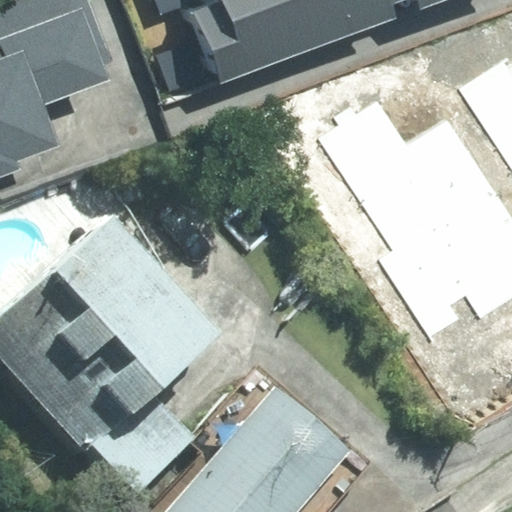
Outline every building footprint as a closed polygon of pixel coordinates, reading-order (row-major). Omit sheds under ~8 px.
[(0,169),(70,145),(54,101),(118,78),(89,0),(17,0),(0,6),(0,169)] [(188,17),(214,83),(429,0),(149,0),(160,28),(188,17)] [(511,159),(481,132),(405,218),(511,310),(511,159)] [(79,227),(0,298),(0,380),(110,500),(175,441),(127,389),(182,339),(79,227)] [(191,455),(143,511),(284,511),(338,448),(241,368),(178,443),(191,455)]
